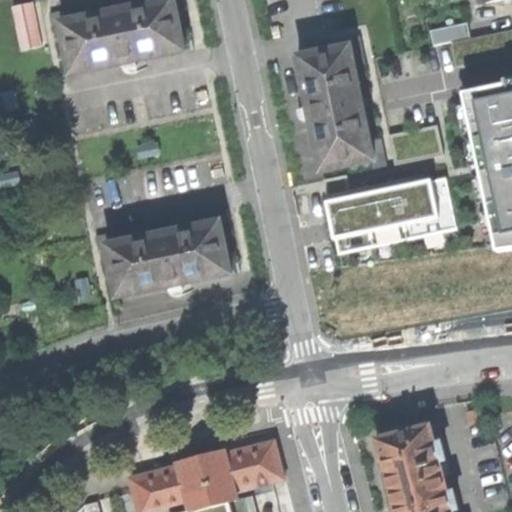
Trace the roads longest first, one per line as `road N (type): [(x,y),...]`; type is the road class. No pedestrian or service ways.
road 1 (residential): [(20,511),(69,459),(139,417),(308,376)]
road 2 (residential): [(292,303),(230,0)]
road 3 (residential): [(292,303),(93,349),(0,389)]
road 4 (residential): [(511,353),(308,376)]
road 5 (unclassified): [(341,511),(308,376)]
